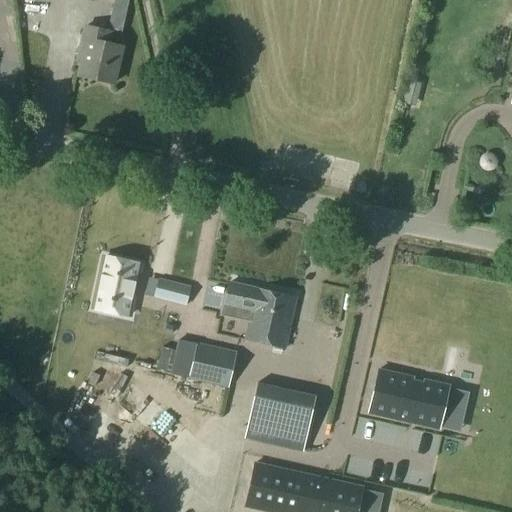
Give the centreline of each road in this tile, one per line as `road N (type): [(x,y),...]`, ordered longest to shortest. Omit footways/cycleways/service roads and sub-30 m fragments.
road 1 (unclassified): [(511,248),(0,144)]
road 2 (track): [(148,511),(0,377)]
road 3 (track): [(140,0),(180,181)]
